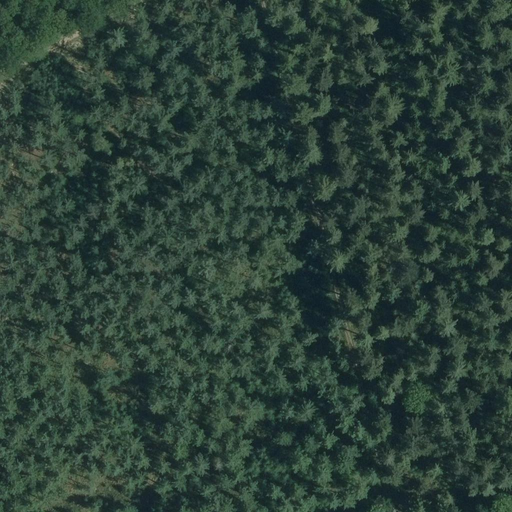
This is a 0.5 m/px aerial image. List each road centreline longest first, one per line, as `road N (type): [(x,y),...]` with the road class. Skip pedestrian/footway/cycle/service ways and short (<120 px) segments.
road 1 (track): [(392,511),(259,0)]
road 2 (track): [(0,76),(137,0)]
